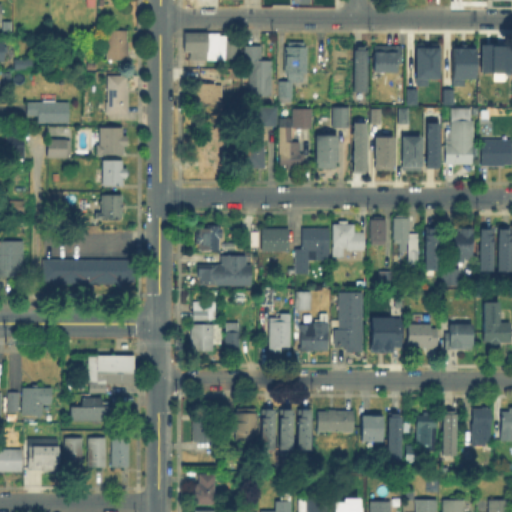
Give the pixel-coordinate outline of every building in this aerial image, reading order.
[(129,31),(129,44),(131,44),(131,61),(109,61),(110,31),(129,31)] [(184,58),(184,32),(234,33),(234,58),(184,58)] [(8,47),(8,54),(5,54),(5,63),(0,63),(0,42),(5,42),(5,47),(8,47)] [(304,42),(304,47),(307,48),(307,74),(304,74),(304,82),(293,82),(293,102),(279,102),(279,81),(288,81),(288,73),(285,73),(285,47),(289,47),(289,42),(304,42)] [(509,72),(478,71),(478,43),(510,43),(509,72)] [(351,89),(351,44),(364,44),(364,89),(351,89)] [(436,45),(436,77),(425,77),(425,84),(413,84),(413,45),(436,45)] [(264,46),(264,61),(273,61),(272,99),(249,100),(251,65),(245,65),(245,46),(264,46)] [(473,46),(472,77),(461,77),(461,85),(449,85),(449,46),(473,46)] [(404,47),(404,75),(374,75),(375,47),(404,47)] [(30,68),(12,68),(11,57),(30,57),(30,68)] [(224,76),(224,65),(240,65),(240,76),(224,76)] [(0,79),(0,70),(8,71),(8,79),(0,79)] [(129,86),(129,114),(107,114),(108,102),(109,102),(109,76),(128,76),(128,86),(129,86)] [(215,83),(215,86),(223,86),(223,104),(197,104),(196,83),(215,83)] [(414,104),(404,104),(404,87),(414,87),(414,104)] [(440,103),(440,87),(451,87),(451,103),(440,103)] [(70,103),(70,123),(40,123),(40,116),(29,116),(29,102),(70,103)] [(293,129),(294,106),(315,105),(314,130),(293,129)] [(331,126),(331,106),(347,106),(347,126),(331,126)] [(378,122),(367,122),(367,106),(378,106),(378,122)] [(279,107),(279,126),(262,127),(262,107),(279,107)] [(394,114),(403,114),(402,129),(394,129),(394,114)] [(449,162),(443,162),(443,143),(449,143),(450,118),(471,118),(471,162),(449,162)] [(363,169),(349,169),(349,121),(363,121),(363,169)] [(423,121),(436,121),(436,167),(423,167),(423,121)] [(198,165),(198,126),(220,126),(220,165),(198,165)] [(293,129),(293,141),(301,142),(301,152),(306,152),(306,167),(280,166),(280,127),(293,128),(293,129)] [(128,137),(128,148),(123,148),(123,156),(97,156),(97,147),(100,146),(100,129),(123,129),(123,137),(128,137)] [(371,135),(391,135),(390,168),(371,168),(371,135)] [(24,136),(24,156),(7,156),(7,136),(24,136)] [(264,136),(265,168),(241,169),(241,137),(264,136)] [(339,137),(339,169),(319,169),(318,137),(339,137)] [(68,140),(67,159),(48,158),(49,140),(68,140)] [(511,140),(511,165),(504,165),(504,167),(481,167),(482,140),(511,140)] [(415,160),(415,171),(398,171),(398,143),(415,143),(415,160)] [(123,161),(123,169),(128,169),(128,179),(124,179),(124,187),(103,187),(103,161),(123,161)] [(123,194),(123,221),(103,221),(103,194),(123,194)] [(369,242),(369,216),(385,216),(384,242),(369,242)] [(410,220),(410,233),(419,233),(420,268),(409,267),(409,245),(394,244),(394,220),(410,220)] [(342,255),(331,255),(331,221),(362,221),(362,246),(342,245),(342,255)] [(424,268),(424,224),(436,224),(436,268),(424,268)] [(477,266),(477,224),(491,224),(491,266),(477,266)] [(495,267),(496,224),(509,224),(509,267),(495,267)] [(307,274),(295,274),(295,247),(299,247),(300,225),(327,225),(327,259),(307,259),(307,274)] [(222,227),(222,229),(223,229),(224,240),(220,240),(220,252),(212,252),(201,252),(201,246),(196,245),(196,240),(195,240),(196,235),(201,235),(201,229),(210,230),(210,226),(222,227)] [(472,259),(450,259),(450,231),(459,231),(459,226),(472,226),(472,259)] [(288,227),(288,249),(261,249),(262,227),(288,227)] [(18,272),(18,277),(0,277),(0,242),(24,242),(24,272),(18,272)] [(236,250),(226,251),(226,242),(236,242),(236,250)] [(244,252),(244,264),(249,264),(249,282),(198,282),(198,264),(219,264),(219,252),(244,252)] [(133,261),(133,286),(44,286),(44,261),(133,261)] [(377,284),(377,270),(390,271),(390,284),(377,284)] [(461,270),(461,286),(443,286),(444,270),(461,270)] [(293,307),(293,290),(310,290),(309,308),(293,307)] [(337,349),(337,290),(360,290),(360,349),(337,349)] [(258,303),(258,292),(271,292),(271,303),(258,303)] [(403,294),(403,310),(394,310),(394,313),(388,313),(388,310),(372,310),(372,294),(403,294)] [(498,298),(498,319),(510,319),(510,340),(482,340),(483,298),(498,298)] [(216,303),(216,322),(194,322),(194,303),(216,303)] [(281,349),(267,349),(267,316),(277,316),(277,311),(289,311),(289,344),(281,344),(281,349)] [(367,316),(398,316),(398,345),(390,345),(390,351),(367,350),(367,316)] [(476,324),(476,351),(445,351),(445,334),(452,333),(451,325),(476,324)] [(297,348),(297,325),(327,325),(327,348),(297,348)] [(439,329),(439,350),(429,350),(429,348),(410,348),(410,325),(432,325),(432,329),(439,329)] [(189,351),(189,327),(211,327),(211,352),(189,351)] [(225,349),(225,329),(236,329),(236,349),(225,349)] [(104,390),(89,390),(89,358),(97,358),(97,353),(133,353),(133,379),(104,379),(104,390)] [(52,391),(52,406),(43,406),(43,416),(22,416),(22,390),(52,391)] [(19,393),(19,411),(9,411),(8,393),(19,393)] [(103,397),(103,402),(113,402),(113,418),(71,418),(71,402),(81,402),(81,397),(103,397)] [(472,441),(472,405),(487,405),(487,441),(472,441)] [(260,449),(260,406),(271,406),(271,449),(260,449)] [(232,439),(232,407),(254,407),(254,439),(232,439)] [(277,450),(277,407),(290,407),(290,450),(277,450)] [(295,449),(295,407),(309,407),(309,449),(295,449)] [(441,450),(441,407),(454,407),(454,450),(441,450)] [(511,409),(511,442),(503,442),(503,414),(510,414),(510,409),(511,409)] [(361,441),(361,411),(380,411),(380,441),(361,441)] [(356,412),(356,434),(346,434),(346,433),(320,432),(320,413),(332,413),(332,412),(337,412),(356,412)] [(386,456),(386,412),(401,412),(400,456),(386,456)] [(431,413),(431,416),(437,416),(437,445),(417,444),(418,416),(425,416),(425,413),(431,413)] [(215,417),(215,450),(199,450),(199,442),(193,442),(193,417),(215,417)] [(85,435),(102,435),(102,465),(85,465),(85,435)] [(108,435),(126,435),(126,465),(108,465),(108,435)] [(61,436),(79,436),(79,466),(61,465),(61,436)] [(28,454),(28,444),(33,444),(33,443),(59,443),(58,468),(28,468),(28,454)] [(0,450),(24,450),(23,473),(0,473),(0,450)] [(195,502),(195,474),(215,474),(215,502),(195,502)] [(358,480),(358,489),(356,489),(356,497),(351,497),(351,506),(345,506),(339,506),(339,487),(347,487),(347,482),(351,482),(351,474),(359,474),(359,480),(358,480)] [(291,490),(291,511),(276,511),(275,491),(291,490)] [(327,501),(327,511),(298,511),(298,501),(313,502),(312,495),(321,495),(321,501),(327,501)] [(465,500),(465,511),(443,511),(444,500),(465,500)] [(437,501),(436,511),(416,511),(416,501),(437,501)] [(511,501),(510,511),(490,511),(490,501),(511,501)] [(371,511),(372,503),(393,503),(393,511),(371,511)]
